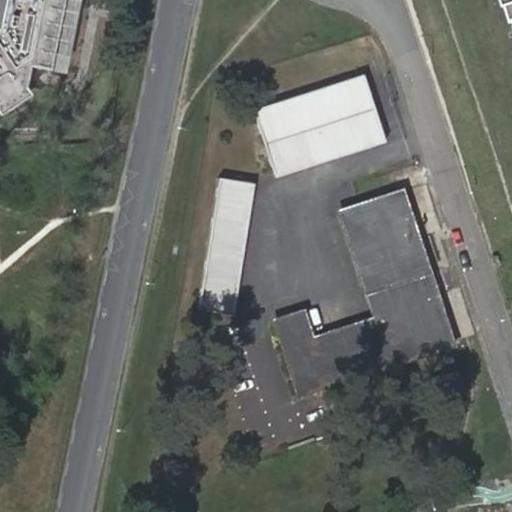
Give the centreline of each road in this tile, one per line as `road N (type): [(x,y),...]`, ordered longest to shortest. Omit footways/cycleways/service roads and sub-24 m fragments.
road 1 (tertiary): [(179,0),(76,511)]
road 2 (residential): [(384,0),(511,372)]
